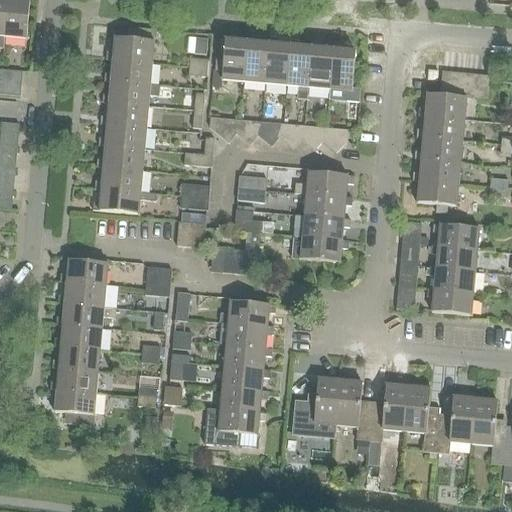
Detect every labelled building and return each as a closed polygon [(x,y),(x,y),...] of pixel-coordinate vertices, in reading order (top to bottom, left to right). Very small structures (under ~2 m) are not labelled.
[(7,0),(4,39),(5,39),(26,41),(30,1),(21,0),(7,0)] [(112,62),(152,65),(155,32),(128,30),(127,41),(114,40),(112,54),(106,54),(106,62),(112,62)] [(247,44),(243,84),(265,86),(269,46),(268,46),(255,44),(255,38),(247,38),(247,44)] [(195,39),(194,55),(206,56),(207,40),(195,39)] [(269,46),(265,86),(287,88),(290,48),(276,46),(277,40),(269,40),(268,46),(269,46)] [(221,82),(243,84),(247,44),(225,41),(223,62),(215,61),(215,71),(215,72),(222,73),(221,82)] [(290,48),(287,88),(298,89),(297,101),(307,102),(308,90),(312,50),(311,50),(298,48),(298,42),(290,42),(290,48)] [(329,92),(333,52),(319,50),(320,44),(312,44),(311,50),(312,50),(308,90),(329,92)] [(360,91),(352,90),(355,54),(341,52),(341,46),(333,46),(333,52),(329,92),(328,102),(359,104),(360,91)] [(190,60),(189,69),(207,70),(207,62),(190,60)] [(110,84),(110,83),(150,87),(152,65),(112,62),(110,76),(104,75),(104,83),(110,84)] [(207,70),(189,69),(188,77),(206,79),(207,70)] [(0,71),(0,83),(21,86),(22,74),(0,71)] [(437,82),(438,72),(428,71),(427,81),(437,82)] [(452,98),(454,74),(442,73),(439,97),(452,98)] [(454,74),(452,98),(464,100),(466,76),(454,74)] [(478,77),(466,76),(464,100),(467,100),(476,101),(478,77)] [(490,83),(490,78),(478,77),(476,101),(488,102),(490,83)] [(21,86),(0,83),(0,95),(20,98),(21,86)] [(110,83),(110,84),(108,97),(102,97),(102,105),(108,105),(148,108),(149,98),(158,99),(159,88),(150,88),(150,87),(110,83)] [(195,95),(193,112),(202,113),(204,96),(195,95)] [(464,100),(452,98),(439,97),(426,96),(425,110),(419,110),(418,118),(424,119),(424,118),(465,122),(467,100),(464,100)] [(148,108),(108,105),(107,119),(100,118),(100,126),(106,127),(106,126),(146,130),(148,108)] [(202,113),(193,112),(192,130),(201,131),(202,113)] [(463,143),(465,122),(424,118),(424,119),(423,132),(417,131),(416,140),(422,140),(463,143)] [(231,132),(232,121),(210,119),(209,129),(228,145),(236,136),(231,132)] [(249,147),(257,138),(257,137),(253,134),(254,123),(232,121),(231,132),(236,136),(249,147)] [(271,149),(279,139),(274,136),(275,125),(254,123),(253,134),(257,137),(257,138),(271,149)] [(1,125),(0,133),(18,135),(19,126),(1,125)] [(297,127),(275,125),(274,136),(279,139),(292,151),(301,141),(296,137),(297,127)] [(106,126),(106,127),(105,140),(99,140),(98,148),(104,148),(144,151),(146,130),(106,126)] [(314,153),(322,143),(317,139),(318,129),(297,127),(296,137),(301,141),(314,153)] [(336,155),(347,143),(348,132),(318,129),(317,139),(322,143),(336,155)] [(0,133),(0,136),(0,146),(17,148),(18,135),(0,133)] [(511,139),(502,138),(501,147),(511,147),(511,139)] [(212,158),(214,140),(205,140),(204,157),(212,158)] [(461,165),(463,143),(422,140),(421,153),(415,153),(414,161),(420,162),(420,161),(461,165)] [(17,148),(0,146),(0,155),(16,157),(17,148)] [(511,147),(501,147),(500,155),(511,156),(511,147)] [(104,148),(103,162),(97,161),(96,169),(102,170),(102,169),(142,173),(144,151),(104,148)] [(0,155),(0,168),(15,170),(16,157),(0,155)] [(212,158),(204,157),(184,155),(183,167),(211,170),(212,158)] [(420,161),(420,162),(419,175),(413,175),(412,183),(418,183),(459,186),(461,165),(420,161)] [(15,170),(0,168),(0,177),(14,179),(15,170)] [(141,195),(142,173),(102,169),(102,170),(101,184),(95,183),(94,191),(100,191),(141,195)] [(307,174),(306,186),(295,185),(294,195),(305,196),(346,200),(346,199),(347,186),(353,186),(354,178),(307,174)] [(0,177),(0,190),(13,191),(14,179),(0,177)] [(266,181),(238,178),(237,190),(265,193),(266,181)] [(490,181),(490,189),(507,191),(508,182),(490,181)] [(418,183),(416,205),(436,206),(436,214),(447,215),(447,207),(457,208),(459,186),(418,183)] [(182,186),(181,198),(208,201),(210,188),(182,186)] [(507,191),(490,189),(489,198),(507,199),(507,191)] [(13,191),(0,190),(0,198),(12,200),(13,191)] [(265,193),(237,190),(236,202),(264,205),(265,193)] [(93,205),(92,212),(139,217),(140,202),(155,203),(156,196),(141,195),(100,191),(99,205),(93,205)] [(346,200),(305,196),(303,218),(344,221),(345,207),(351,208),(352,200),(346,199),(346,200)] [(12,200),(0,198),(0,209),(11,211),(12,200)] [(208,201),(181,198),(179,210),(207,213),(208,201)] [(181,215),(180,224),(190,225),(202,226),(202,231),(206,231),(207,218),(181,215)] [(344,221),(303,218),(301,239),(342,243),(342,242),(343,229),(349,229),(350,221),(344,221)] [(263,224),(235,221),(234,233),(246,234),(251,235),(260,236),(261,236),(263,224)] [(176,244),(176,248),(188,249),(190,225),(180,224),(178,224),(176,244)] [(403,224),(402,236),(420,238),(421,225),(403,224)] [(190,225),(188,249),(200,250),(200,249),(202,231),(202,226),(190,225)] [(437,249),(477,252),(479,231),(433,226),(432,234),(438,235),(437,248),(437,249)] [(251,235),(250,253),(250,258),(258,259),(260,236),(251,235)] [(402,245),(419,247),(420,238),(402,236),(402,245)] [(342,243),(301,239),(293,238),(291,261),(340,265),(341,250),(347,251),(348,243),(342,242),(342,243)] [(419,247),(402,245),(401,258),(418,259),(419,247)] [(475,274),(477,252),(437,249),(437,248),(431,248),(430,256),(436,256),(435,270),(475,274)] [(222,275),(224,251),(212,250),(210,274),(222,275)] [(234,276),(236,252),(224,251),(222,275),(234,276)] [(248,277),(250,258),(250,253),(244,253),(236,252),(234,276),(248,277)] [(400,267),(418,268),(418,259),(401,258),(400,267)] [(106,288),(108,266),(68,262),(66,277),(60,277),(59,284),(65,285),(66,284),(106,288)] [(418,268),(400,267),(399,279),(416,281),(418,268)] [(145,297),(157,298),(159,270),(147,269),(145,297)] [(433,292),(473,296),(475,274),(435,270),(429,269),(429,277),(435,278),(433,291),(433,292)] [(169,299),(169,294),(171,271),(159,270),(157,298),(169,299)] [(398,288),(416,290),(416,281),(399,279),(398,288)] [(66,284),(65,285),(64,299),(58,298),(58,306),(64,306),(104,309),(105,299),(117,300),(118,289),(106,288),(66,284)] [(416,290),(398,288),(397,302),(415,304),(416,290)] [(471,318),(473,296),(433,292),(433,291),(427,291),(427,299),(433,299),(431,314),(471,318)] [(189,296),(177,295),(175,323),(187,324),(189,296)] [(414,313),(415,304),(397,302),(396,311),(414,313)] [(227,326),(268,329),(269,315),(275,315),(276,308),(229,304),(227,326)] [(64,306),(62,320),(56,320),(56,327),(62,328),(62,327),(102,331),(103,319),(115,320),(116,310),(104,309),(64,306)] [(162,333),(163,315),(154,314),(153,332),(162,333)] [(268,329),(227,326),(225,347),(266,351),(266,350),(267,336),(273,337),(274,329),(268,329)] [(62,327),(62,328),(60,342),(54,341),(54,349),(60,349),(100,352),(102,331),(62,327)] [(174,334),(173,342),(191,344),(192,335),(174,334)] [(191,344),(173,342),(172,351),(190,353),(191,344)] [(225,347),(223,369),(264,372),(265,358),(271,358),(272,351),(266,350),(266,351),(225,347)] [(142,356),(159,358),(160,350),(143,348),(142,356)] [(58,371),(58,370),(98,374),(100,352),(60,349),(58,363),(52,363),(52,370),(58,371)] [(159,358),(142,356),(141,365),(159,367),(159,358)] [(189,366),(190,358),(172,356),(171,364),(184,365),(189,366)] [(183,383),(184,365),(171,364),(169,382),(183,383)] [(223,369),(221,390),(262,394),(262,393),(263,379),(269,380),(270,372),(264,372),(223,369)] [(50,392),(56,392),(96,396),(98,374),(58,370),(58,371),(57,385),(51,384),(50,392)] [(318,380),(316,397),(307,396),(307,403),(294,402),(291,437),(335,441),(336,428),(340,382),(318,380)] [(340,382),(336,428),(357,429),(356,442),(361,442),(369,443),(371,411),(360,410),(362,384),(340,382)] [(369,443),(382,444),(383,432),(404,434),(408,389),(386,387),(383,412),(371,411),(369,443)] [(173,390),(168,389),(165,389),(163,407),(172,407),(173,390)] [(430,391),(408,389),(404,434),(425,436),(423,454),(429,454),(436,455),(439,423),(439,417),(427,416),(430,391)] [(182,390),(173,390),(172,407),(180,408),(182,390)] [(260,415),(261,401),(267,402),(268,394),(262,393),(262,394),(221,390),(219,412),(260,415)] [(139,391),(138,399),(155,401),(156,392),(139,391)] [(48,414),(65,415),(64,425),(93,428),(96,396),(56,392),(55,406),(49,406),(48,414)] [(155,401),(138,399),(137,408),(155,410),(155,401)] [(439,423),(436,455),(449,456),(450,444),(471,446),(475,401),(454,399),(453,399),(450,424),(439,423)] [(475,401),(471,446),(492,448),(490,466),(503,467),(506,435),(506,429),(494,428),(496,416),(497,403),(475,401)] [(219,412),(208,411),(205,446),(239,449),(240,436),(258,437),(259,422),(265,423),(266,415),(260,415),(219,412)] [(173,414),(163,413),(162,429),(172,430),(173,414)] [(153,435),(144,434),(142,434),(141,446),(152,447),(153,435)] [(511,435),(506,435),(503,467),(511,468),(511,435)] [(361,442),(360,456),(368,456),(369,443),(361,442)]
